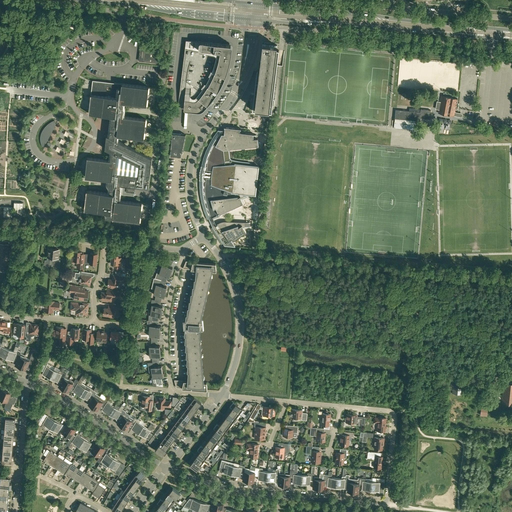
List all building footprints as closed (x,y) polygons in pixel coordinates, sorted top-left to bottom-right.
[(178,108),(184,109),(184,110),(185,111),(186,111),(197,112),(198,112),(199,112),(200,112),(201,111),(202,111),(203,110),(204,109),(207,106),(210,102),(213,99),(215,95),(218,91),(220,87),(222,84),(224,80),(225,76),(227,71),(228,67),(229,63),(230,59),(231,55),(232,52),(232,49),(232,46),(232,45),(231,45),(231,44),(187,40),(186,40),(186,41),(185,48),(185,47),(178,108)] [(252,104),(252,105),(253,105),(253,107),(252,107),(253,107),(252,111),(264,112),(264,113),(264,112),(266,112),(266,113),(267,113),(267,112),(271,113),(279,50),(276,50),(277,45),(263,43),(259,71),(257,70),(256,78),(256,85),(255,85),(255,86),(253,105),(252,104)] [(146,47),(140,47),(139,61),(157,63),(159,54),(146,52),(146,47)] [(126,185),(135,186),(149,188),(152,158),(117,140),(117,135),(144,138),(146,119),(123,116),(124,111),(124,110),(123,109),(123,108),(123,107),(124,103),(146,106),(149,87),(114,83),(115,83),(114,97),(111,97),(103,96),(104,93),(105,93),(105,90),(104,90),(105,82),(106,82),(92,80),(89,113),(111,116),(109,136),(106,135),(106,139),(105,149),(111,152),(110,160),(87,158),(85,177),(108,179),(107,183),(107,184),(108,185),(108,186),(109,187),(110,188),(110,189),(109,193),(86,191),(84,210),(107,212),(106,218),(113,219),(140,222),(142,203),(119,200),(121,185),(123,185),(126,185)] [(454,116),(457,99),(441,96),(440,102),(437,102),(436,106),(440,106),(438,113),(454,116)] [(396,110),(395,119),(420,121),(420,118),(430,119),(431,110),(421,109),(420,112),(396,110)] [(54,120),(52,121),(50,122),(48,124),(47,125),(45,127),(44,128),(43,130),(42,132),(41,134),(41,136),(41,138),(41,141),(41,142),(41,144),(42,147),(44,147),(45,146),(56,124),(54,120)] [(415,123),(394,121),(394,128),(415,130),(415,123)] [(443,129),(449,132),(452,125),(446,123),(443,129)] [(247,196),(252,197),(252,195),(255,195),(258,166),(235,163),(234,161),(233,161),(232,162),(231,162),(228,163),(228,162),(226,149),(251,147),(251,144),(254,143),(254,139),(258,139),(258,138),(256,138),(256,135),(260,135),(262,135),(260,134),(253,135),(253,134),(254,134),(240,132),(240,129),(241,129),(230,127),(224,127),(225,127),(224,130),(218,130),(217,132),(213,137),(209,144),(206,151),(203,158),(201,166),(203,166),(203,169),(202,170),(202,171),(201,171),(201,172),(201,173),(201,174),(201,175),(201,176),(201,177),(202,177),(201,178),(201,181),(200,181),(199,187),(200,195),(202,203),(204,210),(207,219),(209,219),(213,217),(212,217),(240,205),(238,201),(244,198),(246,197),(247,197),(247,196)] [(172,133),(171,150),(170,156),(181,156),(186,135),(172,133)] [(61,147),(62,144),(65,145),(67,140),(62,138),(57,150),(61,152),(63,147),(61,147)] [(123,185),(122,194),(134,196),(134,193),(126,192),(126,185),(123,185)] [(22,215),(23,203),(14,202),(14,208),(13,208),(0,206),(0,216),(12,217),(13,213),(14,213),(13,215),(22,215)] [(216,224),(212,227),(211,228),(222,244),(223,243),(225,245),(225,246),(234,247),(235,246),(231,241),(232,240),(233,241),(246,232),(243,227),(245,226),(250,226),(250,222),(226,221),(225,221),(224,221),(223,221),(222,222),(221,222),(220,222),(219,223),(218,223),(217,224),(216,224),(216,225),(216,224)] [(0,270),(6,271),(9,245),(0,243),(0,270)] [(44,264),(52,264),(54,249),(49,249),(48,249),(49,249),(49,251),(48,251),(48,252),(48,253),(47,254),(47,260),(46,260),(45,260),(44,264)] [(73,259),(73,260),(74,260),(74,261),(75,261),(78,262),(77,263),(77,267),(83,268),(84,259),(85,254),(81,254),(81,252),(80,252),(80,251),(79,251),(78,251),(77,251),(77,252),(74,251),(74,257),(73,259)] [(89,263),(96,264),(97,253),(90,253),(90,257),(86,257),(85,263),(89,263)] [(118,258),(118,255),(117,255),(117,254),(115,254),(114,255),(112,255),(111,264),(115,264),(114,268),(120,268),(121,258),(118,258)] [(127,270),(128,266),(133,267),(134,257),(126,256),(125,264),(122,263),(121,269),(127,270)] [(173,260),(163,259),(161,264),(162,264),(161,269),(171,273),(173,268),(170,267),(173,260)] [(175,384),(182,385),(182,388),(207,390),(207,382),(203,382),(203,379),(201,379),(202,375),(203,372),(200,371),(201,368),(202,364),(200,364),(201,361),(202,357),(201,357),(199,357),(200,353),(201,350),(199,350),(200,346),(200,343),(198,342),(199,339),(200,335),(201,331),(203,331),(202,320),(201,316),(201,313),(201,309),(203,309),(203,305),(202,302),(205,302),(204,298),(204,295),(206,295),(206,291),(206,288),(208,288),(208,284),(207,280),(210,281),(210,277),(209,277),(209,273),(211,274),(211,271),(216,271),(216,263),(190,261),(189,265),(184,264),(183,268),(200,270),(199,272),(198,272),(198,277),(197,277),(196,284),(195,284),(195,291),(193,291),(193,298),(192,298),(191,305),(190,305),(189,312),(188,312),(188,319),(187,319),(186,322),(184,322),(184,327),(186,327),(186,330),(187,330),(186,337),(188,337),(187,344),(188,345),(188,352),(189,352),(188,359),(189,359),(189,366),(190,366),(189,374),(190,374),(190,379),(191,379),(191,381),(174,380),(175,384)] [(171,273),(161,269),(159,274),(161,275),(159,280),(165,281),(167,277),(169,278),(171,274),(170,274),(171,273)] [(89,277),(88,276),(88,273),(89,273),(81,271),(81,273),(75,272),(75,277),(80,278),(80,283),(80,284),(84,284),(90,284),(90,281),(91,281),(91,277),(89,277)] [(60,282),(60,286),(63,287),(64,282),(64,281),(68,281),(68,276),(65,276),(65,273),(61,272),(60,282)] [(120,285),(121,282),(124,283),(125,276),(113,274),(112,280),(109,280),(108,283),(109,283),(108,287),(118,288),(118,284),(120,285)] [(164,286),(165,281),(159,280),(158,285),(156,284),(155,289),(165,292),(167,287),(164,286)] [(77,294),(76,299),(87,301),(88,291),(84,291),(85,287),(78,287),(71,285),(70,289),(70,293),(73,293),(77,294)] [(165,292),(155,289),(153,294),(156,295),(155,300),(161,301),(162,296),(164,297),(165,293),(165,292)] [(107,290),(107,293),(102,292),(101,299),(104,300),(104,301),(108,301),(108,300),(111,301),(112,298),(112,297),(120,298),(120,292),(107,290)] [(151,310),(162,311),(162,306),(160,306),(161,301),(155,300),(154,305),(152,305),(151,310)] [(45,307),(45,311),(53,312),(53,309),(59,309),(60,303),(54,302),(54,301),(46,301),(45,304),(44,304),(44,307),(45,307)] [(87,309),(87,308),(88,304),(76,303),(71,302),(71,310),(77,310),(77,315),(81,315),(81,314),(87,315),(87,313),(88,313),(88,309),(87,309)] [(108,305),(108,308),(104,308),(103,309),(103,311),(104,312),(104,315),(109,315),(109,317),(114,318),(114,313),(117,313),(118,313),(118,306),(108,305)] [(152,320),(158,321),(158,316),(161,317),(162,313),(162,311),(151,310),(150,315),(152,315),(152,320)] [(9,333),(9,327),(7,327),(7,322),(1,321),(0,320),(0,328),(3,329),(2,332),(9,333)] [(158,321),(152,320),(151,326),(149,325),(149,331),(160,331),(160,326),(158,326),(158,321)] [(24,326),(21,325),(21,324),(14,323),(13,333),(18,334),(17,337),(23,338),(24,326)] [(38,325),(31,324),(31,326),(29,327),(25,327),(25,336),(26,336),(26,340),(31,341),(31,336),(32,336),(33,336),(34,335),(34,334),(37,335),(38,325)] [(63,328),(63,327),(56,327),(56,330),(55,330),(55,334),(55,335),(60,336),(59,339),(60,339),(60,344),(65,345),(66,329),(63,328)] [(72,328),(72,332),(71,337),(67,336),(67,344),(73,344),(74,339),(75,338),(78,339),(79,329),(72,328)] [(93,344),(94,335),(94,334),(91,333),(91,330),(88,330),(87,329),(85,329),(84,329),(83,329),(82,339),(85,339),(85,340),(86,341),(87,341),(87,343),(93,344)] [(97,332),(96,341),(106,342),(107,333),(104,332),(104,331),(98,331),(98,332),(97,332)] [(160,333),(160,331),(149,331),(149,336),(151,336),(151,341),(157,341),(157,336),(160,337),(160,333)] [(123,338),(120,338),(121,333),(111,332),(111,339),(111,342),(118,343),(119,343),(118,345),(122,346),(123,338)] [(1,344),(0,346),(0,355),(5,358),(8,349),(3,347),(6,342),(2,341),(1,344)] [(149,352),(160,351),(160,346),(157,346),(157,341),(151,341),(151,346),(149,346),(149,352)] [(14,357),(17,350),(18,347),(15,346),(13,351),(8,349),(5,358),(13,361),(14,357)] [(21,352),(17,350),(14,357),(18,359),(15,365),(20,367),(24,359),(19,357),(21,352)] [(152,357),(152,362),(159,361),(158,357),(161,356),(161,353),(160,353),(160,351),(149,352),(150,357),(152,357)] [(24,359),(20,367),(25,370),(28,362),(31,363),(34,357),(31,356),(28,361),(24,359)] [(151,367),(152,373),(162,371),(162,366),(159,366),(159,361),(152,362),(148,363),(148,368),(151,367)] [(42,374),(50,378),(54,370),(49,367),(51,365),(47,364),(42,374)] [(484,379),(483,375),(486,374),(486,368),(480,368),(481,375),(472,376),(473,381),(484,379)] [(58,372),(54,370),(50,378),(58,382),(60,378),(63,372),(60,370),(58,372)] [(163,373),(162,371),(152,373),(152,378),(155,378),(156,386),(163,386),(163,384),(162,384),(161,377),(164,376),(163,373)] [(66,374),(63,372),(60,378),(63,379),(59,386),(64,389),(69,379),(65,377),(66,374)] [(73,391),(80,395),(85,388),(80,385),(84,380),(80,378),(79,381),(75,386),(73,391)] [(72,385),(75,386),(79,381),(75,379),(74,382),(69,379),(64,389),(68,392),(72,385)] [(460,394),(461,386),(462,380),(454,379),(453,388),(452,393),(454,393),(460,394)] [(502,403),(511,403),(511,383),(504,382),(502,403)] [(86,386),(85,388),(80,395),(87,400),(90,396),(93,390),(86,386)] [(93,390),(90,396),(93,397),(88,404),(93,407),(98,400),(100,397),(96,394),(97,392),(93,390)] [(11,397),(9,397),(10,394),(5,391),(1,400),(6,402),(4,407),(10,409),(12,404),(14,404),(17,398),(13,396),(11,397)] [(146,410),(147,410),(152,410),(153,402),(153,400),(150,400),(150,397),(142,396),(142,399),(141,399),(140,399),(140,401),(141,402),(142,402),(141,406),(141,409),(146,410)] [(100,397),(98,400),(93,407),(98,410),(102,404),(105,405),(108,400),(105,398),(104,399),(100,397)] [(159,397),(159,398),(155,397),(155,403),(155,404),(158,404),(158,408),(159,408),(159,410),(162,410),(163,408),(164,409),(164,406),(171,407),(171,401),(165,401),(165,398),(163,398),(163,397),(159,397)] [(194,398),(191,402),(198,407),(201,403),(194,398)] [(108,400),(105,405),(102,410),(109,414),(114,407),(110,404),(111,402),(108,400)] [(194,412),(198,407),(191,402),(188,407),(194,412)] [(233,402),(230,407),(232,409),(232,408),(239,413),(241,415),(244,411),(233,402)] [(118,409),(114,407),(109,414),(117,419),(119,415),(123,409),(125,407),(124,406),(122,405),(118,409)] [(262,414),(266,415),(266,416),(272,417),(272,415),(274,415),(275,407),(263,406),(262,414)] [(185,411),(191,416),(194,412),(188,407),(185,411)] [(232,408),(232,409),(229,413),(236,418),(239,413),(232,408)] [(123,409),(119,415),(122,416),(117,423),(122,426),(127,419),(125,417),(126,415),(124,414),(126,411),(123,409)] [(250,417),(253,419),(258,411),(255,409),(250,417)] [(307,420),(307,413),(302,413),(302,410),(291,409),(291,413),(290,412),(290,416),(291,416),(291,417),(301,418),(301,420),(307,420)] [(185,411),(181,415),(188,420),(191,416),(185,411)] [(321,425),(324,425),(329,426),(329,421),(330,421),(330,414),(328,414),(328,413),(328,412),(325,412),(325,413),(324,413),(322,413),(321,425)] [(237,419),(236,418),(229,413),(226,417),(232,422),(234,423),(237,419)] [(362,425),(362,422),(362,418),(357,418),(357,415),(346,414),(346,418),(345,418),(345,421),(346,421),(346,422),(356,423),(356,425),(362,425)] [(188,420),(181,415),(178,419),(185,424),(188,420)] [(47,416),(46,419),(43,417),(40,422),(43,424),(41,426),(44,428),(46,426),(50,428),(55,420),(47,416)] [(131,423),(134,424),(137,419),(134,417),(131,422),(127,419),(122,426),(127,430),(131,423)] [(223,421),(229,426),(232,422),(226,417),(223,421)] [(386,418),(382,418),(382,417),(380,417),(379,418),(378,417),(378,418),(375,418),(374,422),(377,423),(377,430),(385,431),(386,418)] [(139,423),(140,421),(137,419),(134,424),(131,429),(138,433),(143,426),(139,423)] [(178,419),(175,424),(181,429),(185,424),(178,419)] [(62,425),(55,420),(50,428),(48,431),(53,434),(51,436),(54,437),(56,435),(59,429),(60,429),(62,425)] [(223,421),(219,426),(226,431),(229,426),(223,421)] [(266,427),(265,427),(266,423),(254,422),(254,426),(256,427),(255,438),(260,439),(261,440),(263,440),(264,439),(265,439),(265,434),(264,434),(265,432),(266,427)] [(62,432),(66,435),(71,427),(67,424),(62,431),(60,429),(59,429),(56,435),(59,436),(62,432)] [(146,438),(149,432),(154,426),(151,424),(148,428),(143,426),(138,433),(146,438)] [(181,429),(175,424),(172,428),(178,433),(181,429)] [(219,426),(217,424),(213,428),(216,430),(223,435),(226,431),(219,426)] [(286,437),(289,437),(289,436),(293,437),(293,432),(297,433),(298,426),(288,425),(287,429),(283,429),(283,436),(286,436),(286,437)] [(71,427),(66,435),(71,437),(68,442),(71,444),(74,439),(74,438),(76,436),(73,434),(76,430),(71,427)] [(326,433),(324,433),(319,432),(319,428),(306,427),(306,428),(311,429),(310,432),(312,432),(311,435),(316,436),(316,441),(325,442),(326,433)] [(175,437),(178,433),(172,428),(168,432),(175,437)] [(216,430),(213,434),(219,439),(223,435),(216,430)] [(165,437),(172,442),(175,437),(168,432),(165,437)] [(340,440),(339,445),(348,445),(351,446),(352,436),(353,436),(353,432),(348,432),(348,435),(343,434),(341,434),(341,437),(340,437),(340,440)] [(71,444),(69,447),(72,449),(75,444),(79,447),(84,439),(77,434),(76,436),(74,438),(74,439),(71,444)] [(210,439),(216,444),(219,439),(213,434),(210,439)] [(168,446),(172,442),(165,437),(162,441),(168,446)] [(382,450),(382,445),(383,445),(384,438),(374,437),(374,444),(375,445),(374,449),(378,449),(378,450),(382,451),(382,449),(382,450)] [(91,444),(84,439),(79,447),(83,449),(82,451),(85,453),(89,447),(91,444)] [(216,444),(210,439),(206,443),(213,448),(216,444)] [(162,441),(159,445),(165,450),(168,446),(162,441)] [(92,449),(89,447),(85,453),(88,455),(91,451),(95,454),(100,446),(96,443),(92,449)] [(214,449),(213,448),(206,443),(203,447),(210,452),(211,453),(214,449)] [(251,444),(247,444),(247,449),(250,449),(249,457),(257,458),(258,451),(257,451),(258,449),(258,450),(259,445),(255,444),(254,444),(252,443),(252,444),(251,444)] [(290,444),(283,443),(282,447),(277,447),(276,451),(275,457),(277,457),(278,458),(280,458),(281,458),(283,458),(284,454),(286,452),(288,452),(288,448),(289,448),(290,444)] [(165,450),(159,445),(155,450),(155,449),(155,450),(162,455),(165,450)] [(206,457),(210,452),(203,447),(201,445),(197,450),(200,452),(206,457)] [(103,458),(101,456),(105,449),(100,446),(95,454),(100,456),(97,461),(100,463),(103,458)] [(311,462),(320,463),(321,451),(315,450),(315,446),(312,446),(308,446),(306,446),(306,454),(312,454),(311,462)] [(346,457),(347,449),(340,449),(340,453),(336,452),(335,463),(343,464),(344,458),(345,458),(346,457)] [(43,461),(50,465),(57,455),(50,451),(43,461)] [(374,468),(376,468),(376,469),(378,469),(379,468),(381,468),(382,461),(382,457),(380,457),(380,453),(368,451),(367,459),(375,460),(374,468)] [(200,452),(197,456),(203,461),(206,457),(200,452)] [(107,468),(108,466),(113,458),(106,453),(103,458),(100,463),(97,467),(99,469),(100,467),(101,468),(102,465),(107,468)] [(64,460),(57,455),(50,465),(57,470),(64,460)] [(203,461),(197,456),(193,460),(200,465),(203,461)] [(111,470),(114,472),(119,476),(123,470),(118,467),(120,463),(113,458),(108,466),(112,468),(111,470)] [(57,470),(64,475),(72,464),(71,464),(71,465),(64,460),(57,470)] [(193,460),(190,464),(190,465),(197,470),(199,471),(202,467),(200,465),(193,460)] [(223,472),(231,474),(233,466),(228,464),(229,462),(222,460),(220,467),(224,468),(223,472)] [(79,468),(72,464),(64,475),(65,475),(65,473),(72,478),(79,468)] [(238,467),(233,466),(231,474),(239,477),(241,472),(240,472),(242,465),(239,465),(238,467)] [(243,480),(248,481),(249,472),(244,471),(245,466),(242,465),(240,472),(241,472),(244,472),(243,480)] [(86,473),(79,468),(72,478),(79,482),(86,473)] [(141,469),(137,473),(144,478),(147,474),(148,474),(141,468),(140,469),(141,469)] [(258,474),(259,468),(255,468),(255,473),(249,472),(248,481),(254,482),(254,476),(258,476),(258,474)] [(266,480),(267,471),(262,471),(263,468),(259,468),(258,474),(258,476),(258,480),(266,480)] [(267,471),(266,480),(275,481),(276,476),(275,476),(276,470),(273,469),(272,472),(267,471)] [(290,478),(293,478),(294,471),(294,470),(290,469),(290,477),(284,476),(283,485),(289,486),(290,478)] [(278,485),(283,485),(284,476),(279,476),(280,470),(276,470),(275,476),(276,476),(279,476),(278,485)] [(297,472),(294,471),(293,478),(292,483),(301,484),(302,475),(297,474),(297,472)] [(86,473),(79,482),(86,487),(93,478),(89,475),(90,474),(86,472),(86,473)] [(329,472),(328,475),(328,481),(327,486),(336,487),(337,478),(332,478),(332,472),(329,472)] [(134,477),(140,482),(144,478),(137,473),(134,477)] [(302,475),(301,484),(310,485),(310,481),(311,473),(307,473),(307,475),(302,475)] [(313,488),(318,489),(319,480),(314,479),(314,473),(311,473),(310,481),(313,481),(313,488)] [(325,474),(325,476),(319,475),(319,480),(318,489),(324,489),(324,481),(328,481),(328,475),(325,474)] [(346,475),(345,477),(345,483),(348,483),(347,491),(353,492),(354,480),(349,479),(349,475),(346,475)] [(344,488),(345,483),(345,477),(342,476),(342,479),(337,478),(336,487),(344,488)] [(134,477),(130,482),(137,487),(140,482),(134,477)] [(92,494),(100,482),(93,478),(86,487),(93,492),(92,494)] [(358,480),(354,480),(353,492),(358,493),(359,484),(362,485),(363,478),(358,478),(358,480)] [(362,490),(370,491),(371,482),(366,481),(366,479),(363,478),(362,485),(362,490)] [(384,489),(384,482),(380,481),(380,480),(377,480),(376,482),(371,482),(370,491),(379,491),(379,489),(384,489)] [(100,482),(92,494),(99,499),(106,489),(98,484),(100,482)] [(130,482),(127,486),(134,491),(137,487),(130,482)] [(131,495),(134,491),(127,486),(124,491),(131,495)] [(173,488),(170,492),(176,497),(180,493),(173,487),(173,488)] [(128,500),(131,495),(124,491),(121,495),(128,500)] [(166,496),(174,503),(178,498),(176,497),(170,492),(166,496)] [(121,495),(118,500),(125,504),(128,500),(121,495)] [(171,507),(174,503),(166,496),(163,501),(170,506),(171,507)] [(157,503),(160,505),(166,510),(168,511),(171,507),(170,506),(163,501),(160,499),(157,503)] [(191,511),(193,509),(198,511),(201,502),(192,499),(188,511),(191,511)] [(118,500),(115,505),(122,509),(125,504),(118,500)] [(206,511),(207,509),(209,505),(201,502),(198,511),(202,511),(206,511)] [(211,510),(207,509),(206,511),(215,511),(218,504),(213,502),(211,510)] [(80,503),(76,511),(75,511),(93,511),(94,510),(89,507),(81,503),(80,503)]
